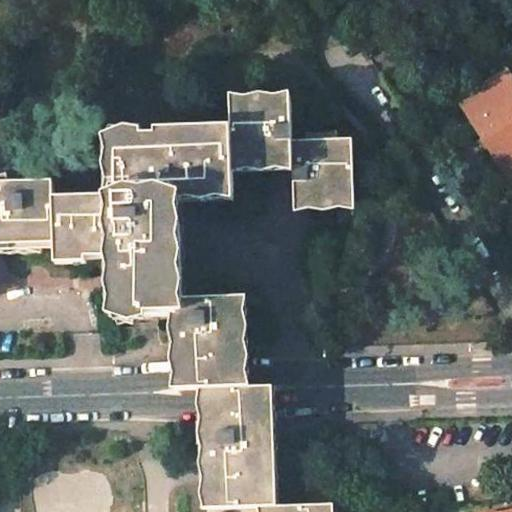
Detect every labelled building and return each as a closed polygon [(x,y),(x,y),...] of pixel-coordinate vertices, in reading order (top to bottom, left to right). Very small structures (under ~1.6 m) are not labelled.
[(505,73),(460,101),(511,183),(511,78),(508,72),(505,73)] [(292,103),(232,105),(233,134),(234,167),(294,165),(293,143),(292,103)] [(233,134),(113,138),(115,199),(55,201),(57,246),(57,261),(117,259),(117,265),(119,318),(179,316),(179,301),(177,255),(175,196),(235,194),(234,167),(233,134)] [(353,141),(293,143),(294,165),(295,205),(355,203),(353,141)] [(0,185),(0,247),(57,246),(55,201),(55,183),(0,185)] [(240,299),(179,301),(179,316),(180,343),(242,341),(240,299)] [(242,341),(180,343),(181,377),(182,391),(207,390),(244,389),(243,375),(242,341)] [(207,404),(208,440),(270,438),(269,402),(268,388),(244,389),(207,390),(207,404)] [(270,438),(208,440),(211,510),(267,508),(272,508),(270,438)]
